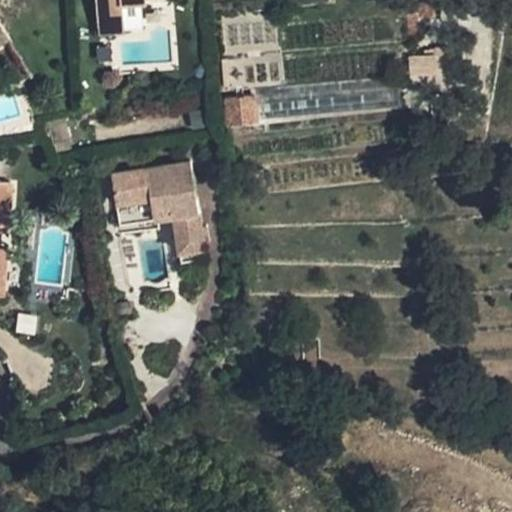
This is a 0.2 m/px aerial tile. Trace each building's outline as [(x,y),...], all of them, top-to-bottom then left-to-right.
[(96,0),(99,30),(124,28),(124,21),(122,4),(141,3),(147,2),(147,0),(96,0)] [(437,2),(420,2),(420,13),(438,13),(437,2)] [(122,4),(124,21),(142,20),(141,3),(122,4)] [(420,13),(407,14),(408,40),(420,40),(420,13)] [(0,43),(9,38),(0,21),(0,43)] [(453,70),(452,46),(429,48),(429,54),(410,56),(411,73),(453,70)] [(241,85),(239,58),(223,60),(226,87),(241,85)] [(256,94),(258,118),(402,105),(399,75),(255,88),(256,94)] [(226,98),(228,125),(259,121),(258,118),(256,94),(226,98)] [(493,129),(493,132),(493,135),(496,138),(500,138),(503,137),(505,135),(506,131),(505,128),(503,126),(501,125),(498,125),(493,129)] [(191,162),(111,175),(116,205),(151,199),(154,220),(171,217),(179,264),(207,260),(191,162)] [(267,188),(264,171),(249,173),(252,191),(267,188)] [(0,231),(7,232),(10,184),(0,182),(0,273),(4,274),(6,247),(0,246),(0,231)] [(116,205),(120,225),(154,220),(151,199),(116,205)] [(35,334),(37,314),(17,313),(16,332),(35,334)]
